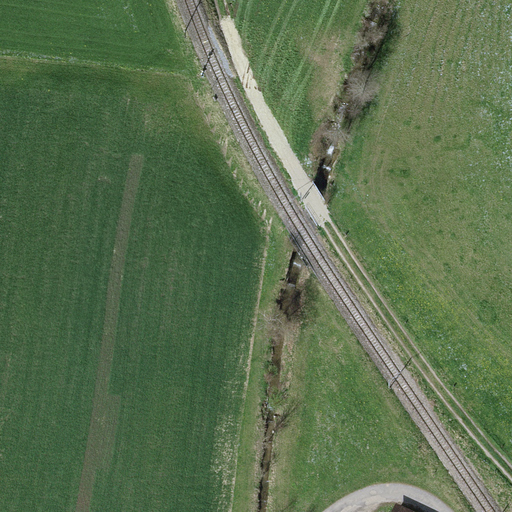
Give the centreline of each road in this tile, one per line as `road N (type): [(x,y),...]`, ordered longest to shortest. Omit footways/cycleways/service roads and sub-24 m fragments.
road 1 (track): [(511,478),(449,405),(333,238),(262,107),(225,0)]
road 2 (unclassified): [(335,511),(388,489),(424,497),(443,511)]
